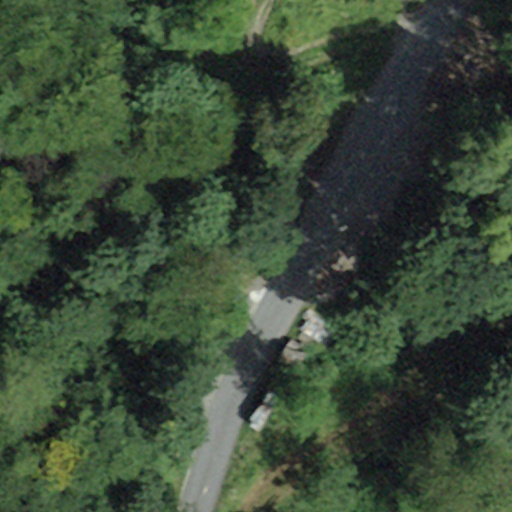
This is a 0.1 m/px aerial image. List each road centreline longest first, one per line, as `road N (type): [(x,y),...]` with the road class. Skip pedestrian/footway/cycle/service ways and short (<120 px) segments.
road 1 (unclassified): [(193,511),(233,397),(473,0)]
road 2 (track): [(266,0),(256,32),(270,63),(300,67),(398,33),(453,38)]
